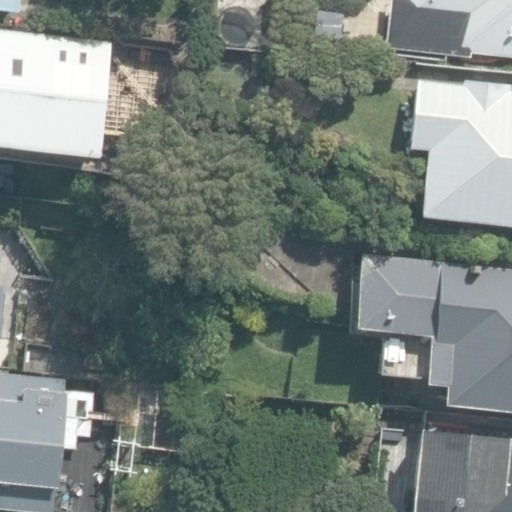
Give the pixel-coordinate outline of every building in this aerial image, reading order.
[(0,0),(0,12),(16,14),(17,0),(0,0)] [(511,0),(459,0),(454,52),(511,57),(511,0)] [(231,45),(263,48),(266,20),(233,17),(231,45)] [(0,148),(95,159),(108,44),(0,31),(0,148)] [(414,211),(511,220),(511,84),(503,84),(503,80),(454,75),(454,79),(410,74),(403,143),(420,144),(414,211)] [(440,404),(511,411),(511,268),(363,252),(354,326),(426,335),(421,382),(442,385),(440,404)] [(420,349),(377,346),(375,378),(418,380),(420,349)] [(65,379),(0,373),(0,510),(18,511),(57,511),(63,454),(70,455),(72,438),(88,439),(93,392),(64,389),(65,379)] [(368,511),(511,511),(511,432),(413,424),(412,430),(377,426),(368,511)]
